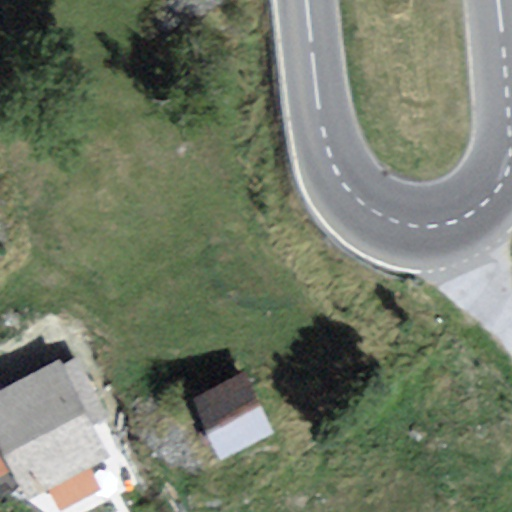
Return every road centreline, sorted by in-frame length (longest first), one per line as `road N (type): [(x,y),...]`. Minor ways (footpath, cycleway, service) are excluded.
road 1 (secondary): [(306,0),(321,126),(347,189),(397,221),(451,221)]
road 2 (secondary): [(451,221),(486,200),(507,170),(497,0)]
road 3 (residential): [(451,221),(511,328)]
